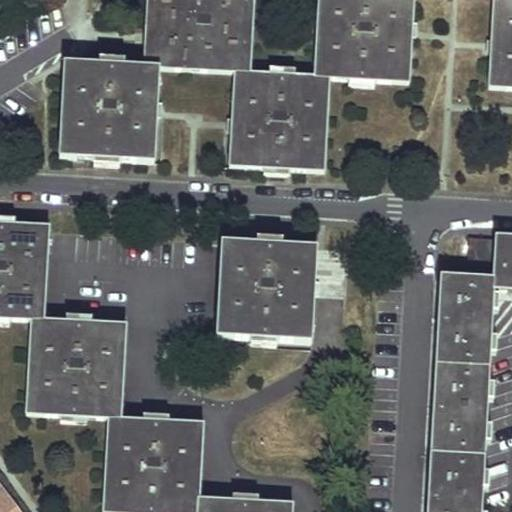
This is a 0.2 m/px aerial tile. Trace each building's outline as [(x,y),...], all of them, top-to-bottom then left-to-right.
[(511,0),(319,0),(314,79),(250,76),(253,0),(147,0),(143,70),(66,65),(60,160),(154,166),(160,71),(233,75),(227,171),(322,176),(327,80),(408,85),(412,0),(491,0),(486,90),(511,91),(511,0)] [(438,283),(425,511),(291,511),(292,509),(197,503),(201,427),(118,421),(123,330),(42,325),(47,232),(0,228),(0,322),(28,324),(23,417),(107,422),(101,511),(478,511),(491,293),(511,294),(511,241),(494,241),(494,244),(492,271),(491,286),(438,283)] [(467,242),(465,269),(492,271),(494,244),(467,242)] [(220,246),(215,339),(309,344),(314,252),(220,246)] [(0,511),(18,511),(0,486),(0,511)]
